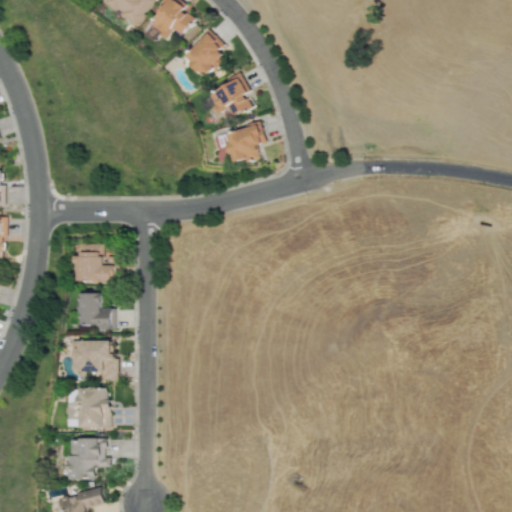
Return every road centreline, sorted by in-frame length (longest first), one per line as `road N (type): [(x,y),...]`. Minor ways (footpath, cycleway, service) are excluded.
road 1 (tertiary): [(0,57),(28,128),(38,209),(24,304),(0,361)]
road 2 (residential): [(145,210),(145,501)]
road 3 (residential): [(302,180),(179,209),(38,209)]
road 4 (residential): [(222,0),(272,70),(302,180)]
